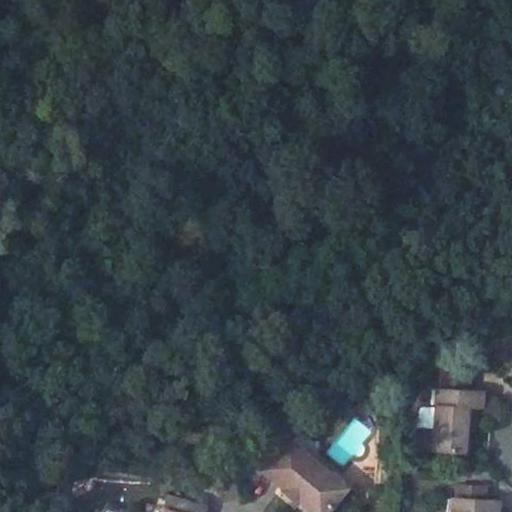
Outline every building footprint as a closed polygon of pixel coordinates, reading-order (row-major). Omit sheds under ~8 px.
[(462,387),(426,380),(424,388),(461,393),(462,387)] [(461,393),(424,388),(422,408),(420,430),(414,430),(412,452),(454,459),(458,430),(460,412),(467,413),(470,413),(472,395),(461,393)] [(406,406),(404,428),(414,430),(420,430),(422,408),(406,406)] [(465,430),(467,413),(460,412),(458,430),(465,430)] [(282,474),(294,487),(290,491),(309,511),(342,483),(289,424),(256,453),(278,477),(282,474)] [(274,481),(286,494),(290,491),(294,487),(282,474),(278,477),(274,481)] [(476,491),(448,486),(447,498),(475,502),(476,491)] [(192,511),(197,498),(162,489),(154,511),(192,511)] [(447,498),(444,511),(488,511),(489,504),(475,502),(447,498)]
